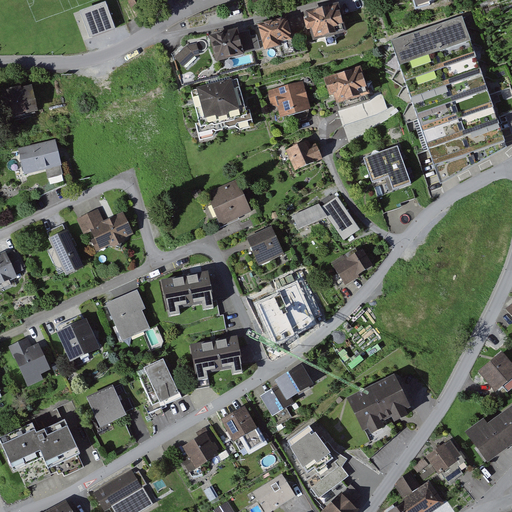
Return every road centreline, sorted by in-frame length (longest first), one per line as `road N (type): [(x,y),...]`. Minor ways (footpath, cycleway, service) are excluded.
road 1 (residential): [(270,373),(375,284),(417,224),(511,172)]
road 2 (residential): [(30,511),(270,373)]
road 3 (residential): [(370,511),(443,408),(511,275)]
road 4 (residential): [(0,237),(122,183),(140,195),(157,265)]
road 5 (residential): [(137,45),(342,0)]
road 6 (residential): [(157,265),(199,247),(217,254),(270,373)]
road 7 (residential): [(0,339),(157,265)]
road 8 (residential): [(0,63),(74,61),(137,45)]
